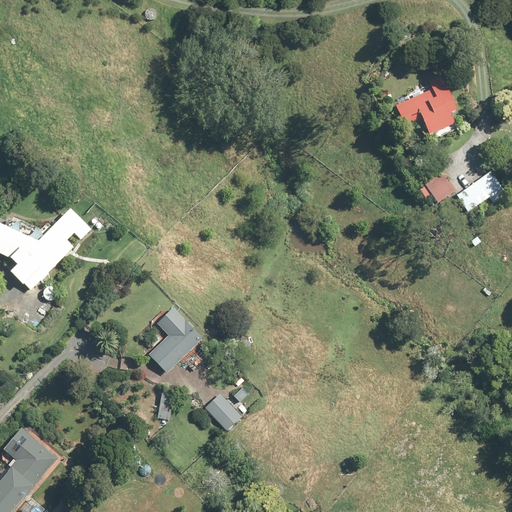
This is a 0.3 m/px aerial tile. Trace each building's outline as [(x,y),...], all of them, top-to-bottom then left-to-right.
[(443,80),(393,104),(403,125),(418,118),(426,135),(453,123),(447,111),(455,107),(443,80)] [(454,189),(440,170),(420,184),(435,203),(454,189)] [(465,213),(502,188),(490,170),(453,194),(465,213)] [(27,291),(89,230),(67,208),(36,241),(0,224),(0,254),(5,257),(12,265),(5,271),(20,286),(21,285),(27,291)] [(51,302),(52,302),(55,300),(56,299),(57,298),(57,297),(58,295),(58,294),(58,292),(58,291),(57,290),(56,288),(55,287),(54,287),(53,286),(52,285),(50,285),(49,285),(47,285),(46,286),(45,287),(43,287),(43,289),(42,290),(41,291),(41,293),(41,294),(41,295),(42,297),(42,298),(43,299),(44,300),(45,301),(47,302),(48,302),(49,302),(51,302)] [(206,343),(172,308),(155,324),(167,336),(162,340),(153,330),(145,338),(154,347),(146,355),(166,375),(180,361),(185,366),(190,362),(197,369),(210,356),(202,347),(206,343)] [(252,340),(227,334),(224,348),(248,354),(252,340)] [(239,403),(247,393),(240,386),(231,396),(239,403)] [(165,404),(167,392),(159,391),(156,417),(170,419),(172,405),(165,404)] [(241,415),(218,391),(202,407),(225,431),(241,415)] [(0,511),(10,511),(56,459),(17,426),(0,446),(0,449),(13,461),(0,475),(0,511)] [(27,497),(17,508),(21,511),(42,511),(43,511),(27,497)]
